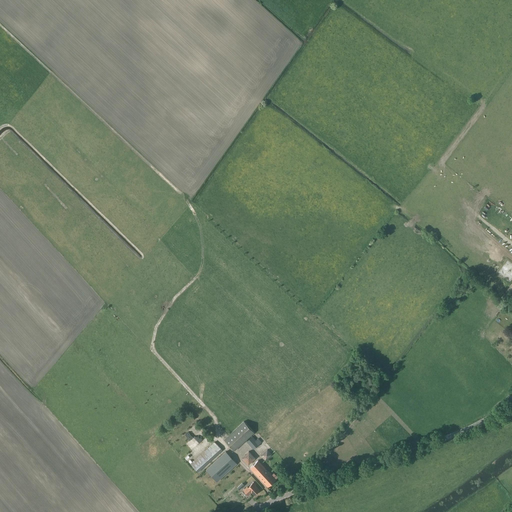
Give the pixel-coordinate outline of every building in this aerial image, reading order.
[(244,421),(224,440),(234,451),(254,432),(244,421)] [(247,441),(249,444),(254,449),(261,442),(258,438),(256,440),(252,436),(247,441)] [(266,460),(272,455),(267,450),(261,455),(266,460)] [(244,471),(226,451),(201,474),(212,486),(227,472),(234,480),(244,471)] [(242,458),(248,465),(255,458),(249,451),(242,458)] [(259,477),(267,470),(258,460),(250,468),(259,477)] [(267,470),(259,477),(260,479),(262,482),(263,481),(268,487),(276,479),(273,476),(274,475),(273,474),(272,475),(267,470)] [(256,484),(254,482),(247,488),(254,495),(260,490),(255,485),(256,484)]
